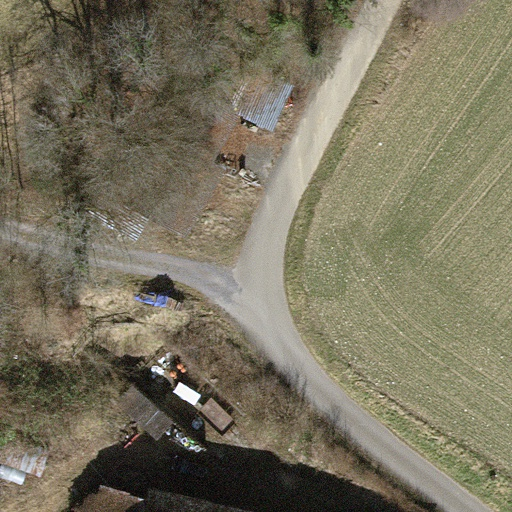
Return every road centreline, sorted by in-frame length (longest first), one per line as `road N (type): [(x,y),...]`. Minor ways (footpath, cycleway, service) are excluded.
road 1 (track): [(473,511),(313,376),(262,298),(264,218),(367,0)]
road 2 (track): [(262,298),(0,239)]
